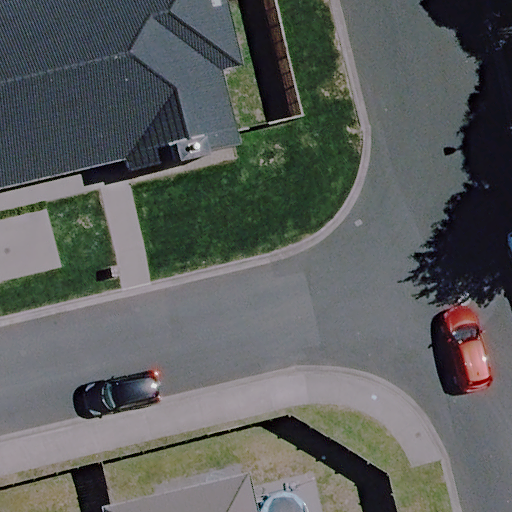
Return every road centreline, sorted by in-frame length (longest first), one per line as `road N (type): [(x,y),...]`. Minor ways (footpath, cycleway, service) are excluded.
road 1 (residential): [(0,382),(488,268)]
road 2 (residential): [(488,268),(425,0)]
